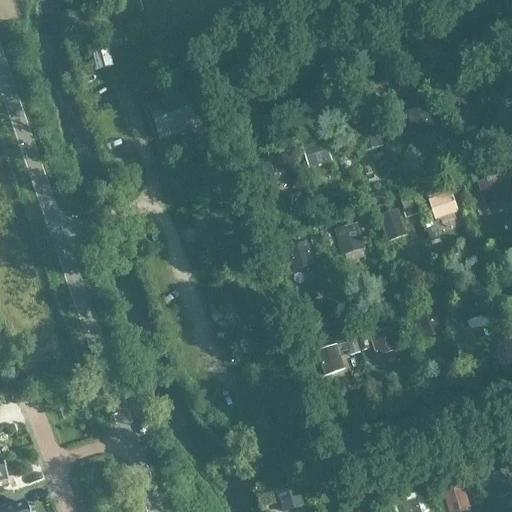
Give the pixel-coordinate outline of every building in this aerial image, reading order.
[(511,98),(511,81),(500,85),(505,101),(511,98)] [(191,128),(177,83),(161,88),(174,133),(191,128)] [(476,112),(470,95),(450,101),(456,119),(476,112)] [(437,134),(428,107),(405,115),(414,142),(437,134)] [(382,149),(374,126),(357,132),(364,155),(382,149)] [(330,163),(324,142),(301,150),(308,170),(330,163)] [(176,157),(174,149),(165,152),(168,160),(176,157)] [(284,177),(278,156),(256,163),(263,184),(284,177)] [(505,202),(498,178),(477,185),(485,208),(505,202)] [(457,214),(451,194),(428,201),(435,222),(457,214)] [(410,236),(402,211),(383,217),(391,242),(410,236)] [(363,250),(355,226),(335,233),(343,257),(363,250)] [(314,266),(306,242),(286,249),(293,273),(314,266)] [(490,318),(483,298),(457,307),(464,327),(490,318)] [(445,339),(437,314),(418,320),(426,345),(445,339)] [(397,352),(390,330),(368,337),(375,360),(397,352)] [(345,367),(339,347),(323,352),(329,372),(345,367)] [(511,495),(511,475),(510,470),(489,477),(496,500),(511,495)] [(289,511),(304,507),(297,485),(278,492),(284,511),(289,511)] [(462,511),(469,510),(461,485),(440,492),(446,511),(462,511)] [(419,511),(416,501),(395,507),(396,511),(419,511)]
